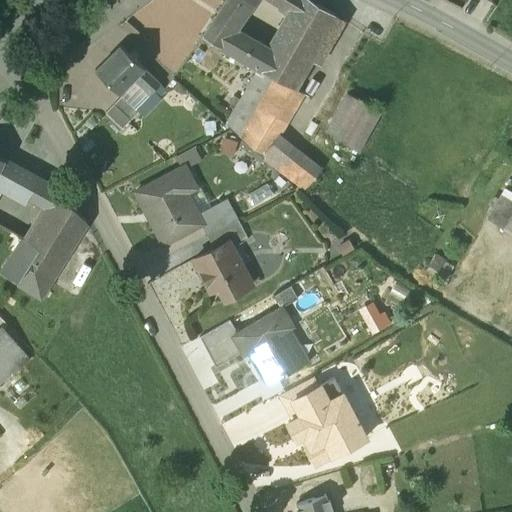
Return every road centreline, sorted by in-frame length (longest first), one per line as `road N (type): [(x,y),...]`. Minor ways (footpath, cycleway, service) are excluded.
road 1 (residential): [(0,61),(18,74),(109,232),(256,511)]
road 2 (tertiary): [(511,63),(396,0)]
